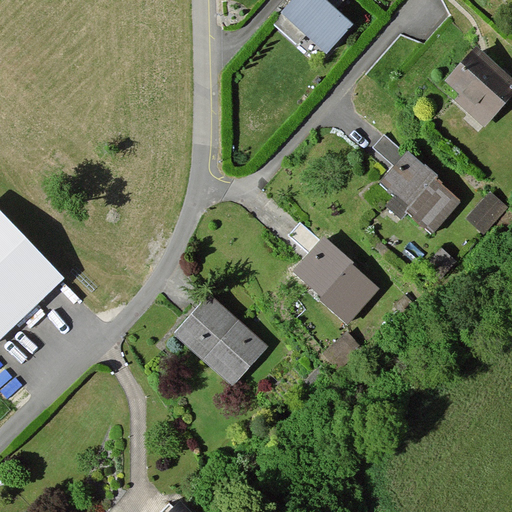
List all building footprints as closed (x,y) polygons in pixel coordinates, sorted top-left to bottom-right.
[(329,5),(323,0),(301,0),(285,19),(330,59),(356,29),(339,13),(329,5)] [(333,0),(329,5),(339,13),(350,0),(333,0)] [(511,103),(511,82),(479,54),(451,87),(494,124),(511,103)] [(407,157),(387,138),(376,150),(398,170),(382,188),(397,201),(389,209),(403,222),(410,215),(436,239),(465,207),(438,183),(440,180),(410,153),(407,157)] [(471,222),(486,236),(510,210),(494,196),(471,222)] [(0,342),(64,283),(0,214),(0,342)] [(323,244),(302,225),(292,237),(314,257),(297,275),(352,325),(380,294),(353,269),(356,267),(326,240),(323,244)] [(213,301),(182,335),(237,386),(269,352),(213,301)]
